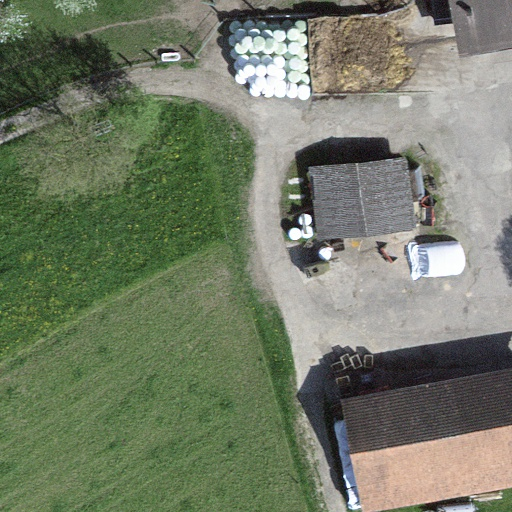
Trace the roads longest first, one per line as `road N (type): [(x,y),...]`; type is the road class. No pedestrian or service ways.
road 1 (track): [(0,136),(197,79)]
road 2 (track): [(310,347),(312,439),(336,511)]
